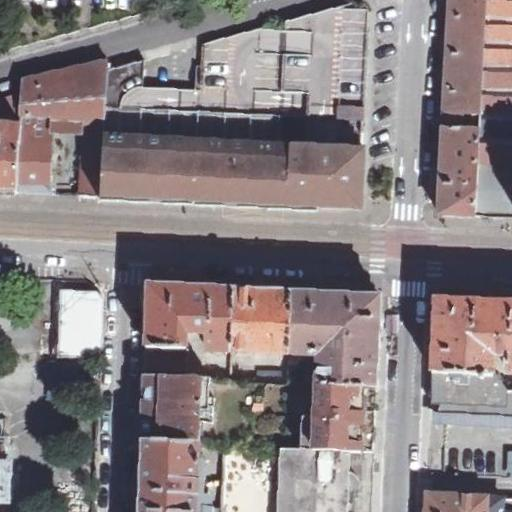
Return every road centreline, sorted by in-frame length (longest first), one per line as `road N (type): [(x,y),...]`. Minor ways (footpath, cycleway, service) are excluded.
road 1 (residential): [(276,0),(0,72)]
road 2 (tertiary): [(131,253),(408,267)]
road 3 (residential): [(425,0),(408,267)]
road 4 (residential): [(408,267),(396,511)]
road 5 (tertiary): [(0,246),(131,253)]
